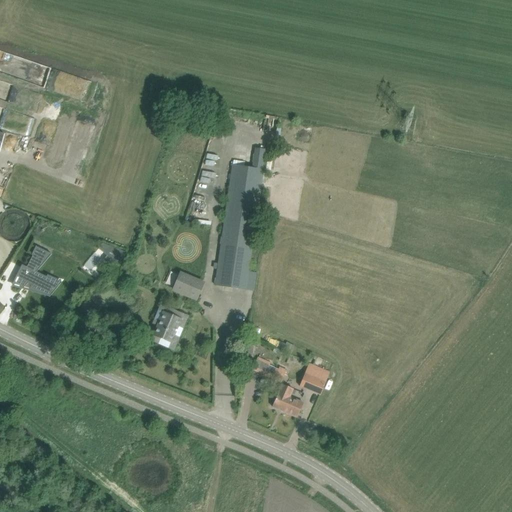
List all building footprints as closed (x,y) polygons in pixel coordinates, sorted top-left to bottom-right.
[(223,234),(215,285),(254,291),(256,273),(248,272),(266,150),(256,148),(253,168),(233,165),(225,218),(224,224),(223,234)] [(22,265),(18,273),(35,281),(32,287),(48,295),(48,293),(50,294),(56,287),(45,282),(47,277),(36,272),(51,254),(51,255),(52,254),(36,246),(31,255),(33,256),(27,267),(22,265)] [(113,248),(107,256),(112,260),(109,264),(114,266),(125,252),(113,248)] [(94,253),(85,265),(91,269),(100,257),(94,253)] [(196,301),(204,283),(180,272),(172,290),(196,301)] [(155,335),(162,338),(160,342),(168,346),(174,334),(178,336),(181,329),(176,327),(179,320),(159,311),(156,319),(161,321),(155,335)] [(257,360),(252,370),(282,382),(285,372),(257,360)] [(308,366),(300,386),(320,395),(328,375),(308,366)] [(278,393),(276,398),(272,407),(297,417),(303,403),(289,397),(293,389),(282,385),(278,393)]
